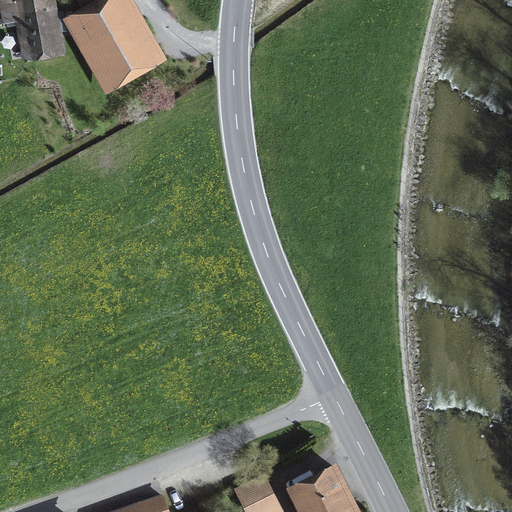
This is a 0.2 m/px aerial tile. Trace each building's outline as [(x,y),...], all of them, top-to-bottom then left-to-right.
[(60,48),(50,0),(0,0),(4,21),(20,18),(27,54),(60,48)] [(84,29),(113,80),(152,58),(118,0),(97,0),(65,18),(74,34),(84,29)] [(351,511),(332,472),(297,489),(308,511),(351,511)] [(264,477),(238,490),(248,511),(272,511),(280,508),(264,477)] [(167,511),(163,496),(150,500),(154,511),(167,511)] [(121,511),(154,511),(150,500),(121,510),(121,511)]
